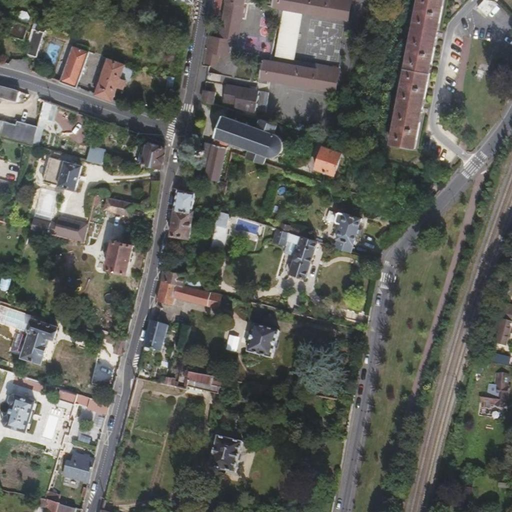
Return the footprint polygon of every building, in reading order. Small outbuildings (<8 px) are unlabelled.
[(221,11),(222,0),(214,0),(214,10),(221,11)] [(239,40),(245,0),(227,0),(221,37),(239,40)] [(348,19),(351,0),(273,0),(273,6),(348,19)] [(417,148),(433,64),(445,0),(419,0),(392,143),(417,148)] [(487,15),(496,5),(496,2),(494,1),(490,0),(485,0),(479,6),(487,15)] [(294,59),(301,13),(285,10),(277,56),(294,59)] [(40,33),(43,21),(35,19),(32,30),(40,33)] [(24,40),(28,26),(10,20),(6,34),(24,40)] [(37,57),(44,34),(40,33),(32,30),(25,54),(37,57)] [(230,58),(232,41),(211,37),(206,65),(218,67),(220,56),(230,58)] [(78,87),(90,53),(73,46),(61,81),(78,87)] [(130,81),(134,68),(110,59),(98,94),(114,100),(118,90),(121,91),(122,87),(124,88),(127,80),(130,81)] [(339,88),(342,69),(263,61),(261,80),(339,88)] [(212,92),(214,84),(206,82),(205,91),(212,92)] [(21,91),(0,85),(0,97),(18,103),(21,91)] [(256,112),(259,91),(227,86),(224,103),(235,104),(235,109),(256,112)] [(214,104),(216,93),(212,92),(205,91),(202,101),(214,104)] [(48,120),(53,105),(44,103),(40,118),(48,120)] [(212,145),(211,145),(206,143),(204,149),(200,148),(198,155),(203,156),(200,165),(198,166),(196,167),(195,169),(197,174),(206,175),(220,176),(230,144),(233,145),(233,143),(242,146),(242,147),(245,149),(245,147),(253,149),(250,157),(268,163),(270,155),(275,157),(278,157),(282,155),(284,157),(286,156),(284,154),(287,149),(288,146),(287,144),(288,142),(290,142),(289,139),(287,140),(284,136),(282,135),(277,133),(279,126),(261,120),(258,129),(248,125),(249,124),(247,123),(247,125),(241,123),(237,121),(237,120),(235,119),(235,121),(225,117),(226,116),(224,115),(223,117),(223,116),(222,117),(221,116),(220,118),(222,119),(216,136),(214,135),(214,137),(215,137),(215,138),(216,138),(215,140),(216,140),(214,145),(212,144),(212,145)] [(0,136),(34,146),(39,127),(18,121),(17,125),(2,121),(0,132),(0,136)] [(40,148),(45,127),(39,125),(39,127),(34,146),(40,148)] [(386,151),(387,143),(375,140),(374,149),(386,151)] [(70,153),(72,146),(56,141),(54,148),(70,153)] [(162,169),(166,148),(147,143),(145,154),(141,153),(138,164),(162,169)] [(336,175),(343,153),(324,147),(317,169),(336,175)] [(102,166),(105,156),(106,152),(91,148),(87,161),(102,166)] [(76,191),(83,167),(51,158),(44,182),(76,191)] [(192,211),(195,192),(179,189),(175,208),(192,211)] [(424,209),(425,195),(424,194),(420,195),(411,204),(424,209)] [(132,210),(134,203),(107,198),(104,210),(142,217),(143,212),(132,210)] [(223,252),(229,229),(226,229),(230,210),(220,206),(218,216),(210,249),(223,252)] [(189,237),(194,211),(192,211),(175,208),(171,234),(189,237)] [(357,244),(365,218),(349,213),(347,213),(344,212),(339,214),(338,218),(340,222),(342,223),(345,224),(341,239),(338,246),(353,252),(355,244),(357,244)] [(85,245),(88,228),(59,220),(57,227),(52,226),(52,225),(36,220),(32,231),(85,245)] [(341,239),(345,224),(342,223),(337,238),(341,239)] [(298,233),(300,227),(293,224),(291,230),(298,233)] [(308,236),(310,230),(300,227),(298,233),(308,236)] [(309,278),(320,240),(308,236),(298,233),(291,230),(288,229),(285,240),(294,244),(295,240),(303,243),(295,274),(309,278)] [(128,269),(132,239),(113,237),(109,267),(128,269)] [(175,265),(188,260),(183,247),(170,252),(175,265)] [(184,286),(187,275),(175,272),(170,270),(165,267),(162,280),(184,286)] [(201,290),(203,278),(187,275),(184,286),(201,290)] [(223,295),(201,290),(184,286),(162,280),(158,301),(174,305),(176,297),(219,309),(223,295)] [(504,315),(507,309),(500,307),(497,315),(506,317),(506,316),(504,315)] [(44,363),(51,339),(56,340),(59,327),(34,321),(31,332),(33,334),(26,359),(44,363)] [(162,352),(169,326),(153,322),(146,350),(151,352),(150,355),(156,356),(158,350),(162,352)] [(271,356),(278,330),(255,324),(248,350),(271,356)] [(506,344),(511,327),(503,324),(501,329),(497,329),(493,341),(506,344)] [(123,356),(127,340),(107,334),(105,340),(116,343),(113,353),(123,356)] [(494,363),(511,364),(511,357),(495,356),(494,363)] [(153,382),(155,375),(140,372),(138,380),(153,382)] [(177,381),(178,375),(165,372),(163,379),(162,384),(179,388),(180,382),(177,381)] [(225,386),(226,379),(193,372),(192,377),(190,386),(220,392),(222,386),(225,386)] [(506,407),(508,387),(501,386),(498,406),(506,407)] [(29,421),(32,411),(36,409),(37,405),(35,401),(15,395),(12,397),(10,400),(10,401),(12,404),(8,416),(6,418),(4,422),(6,425),(26,431),(30,430),(32,425),(29,421)] [(107,415),(110,405),(92,399),(89,410),(107,415)] [(238,475),(242,443),(217,439),(212,471),(238,475)] [(480,456),(483,444),(477,443),(474,454),(480,456)] [(90,484),(96,460),(74,455),(71,465),(68,464),(64,477),(90,484)] [(57,502),(59,497),(49,493),(47,500),(48,500),(57,502)] [(57,511),(60,503),(57,502),(48,500),(45,511),(57,511)] [(70,511),(72,507),(60,503),(57,511),(70,511)]
